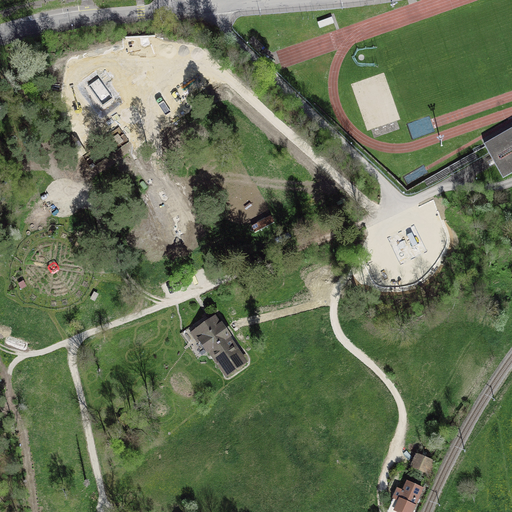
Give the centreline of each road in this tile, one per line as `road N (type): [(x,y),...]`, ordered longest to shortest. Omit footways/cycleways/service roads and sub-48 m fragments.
road 1 (residential): [(215,4),(218,21),(412,201),(511,182)]
road 2 (track): [(412,201),(199,292)]
road 3 (residential): [(172,8),(46,23),(0,38)]
